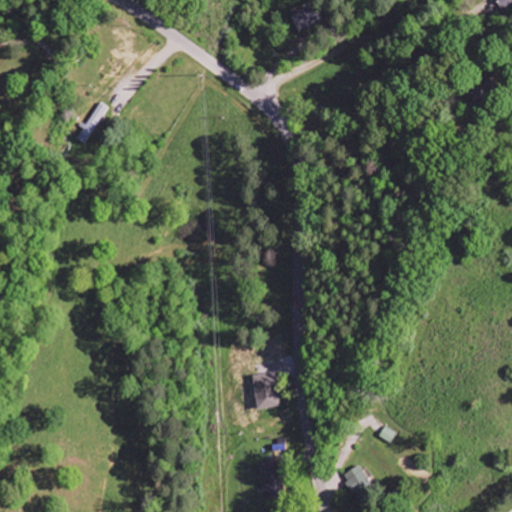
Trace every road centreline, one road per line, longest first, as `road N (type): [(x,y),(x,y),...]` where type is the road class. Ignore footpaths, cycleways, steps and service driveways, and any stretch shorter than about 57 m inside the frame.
road 1 (residential): [(325,511),(302,391),(301,201),(290,148),(261,104),(114,0)]
road 2 (residential): [(0,45),(31,42),(51,60),(0,156)]
